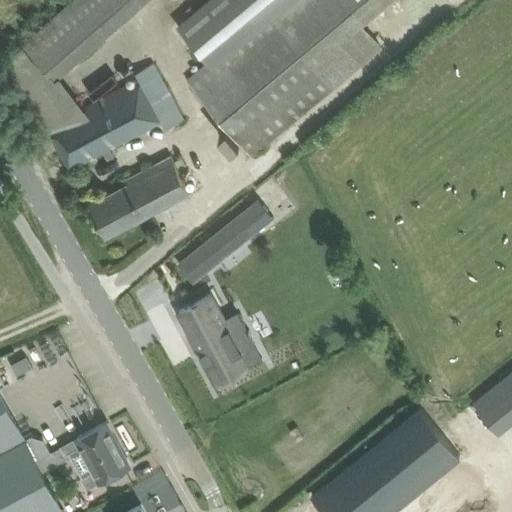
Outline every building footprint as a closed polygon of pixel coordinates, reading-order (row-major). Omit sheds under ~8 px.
[(72,0),(28,38),(61,76),(149,0),(205,0),(178,25),(209,62),(188,79),(227,127),(219,135),(232,149),(240,143),(252,158),(384,48),(363,23),(390,0),(72,0)] [(85,107),(48,126),(70,168),(84,161),(89,169),(114,156),(113,153),(126,146),(123,141),(148,129),(142,117),(155,111),(160,121),(161,121),(165,129),(184,118),(155,63),(136,74),(139,80),(85,107)] [(89,202),(106,235),(191,191),(171,153),(126,176),(129,181),(89,202)] [(258,198),(180,262),(193,279),(194,280),(273,216),(272,215),(258,198)] [(180,310),(218,381),(248,365),(210,294),(180,310)] [(21,357),(37,349),(30,336),(14,345),(21,357)] [(498,432),(511,421),(511,370),(474,402),(498,432)] [(0,511),(64,511),(37,460),(52,452),(44,437),(32,434),(25,438),(0,391),(0,511)] [(130,465),(107,421),(60,445),(67,458),(70,456),(87,488),(130,465)] [(423,511),(469,475),(442,442),(376,496),(356,470),(318,501),(327,511),(423,511)]
